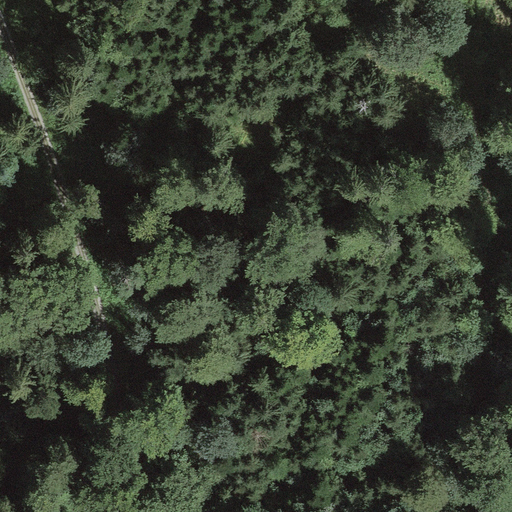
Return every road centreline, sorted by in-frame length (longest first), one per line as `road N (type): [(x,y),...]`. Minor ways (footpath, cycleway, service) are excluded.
road 1 (track): [(462,0),(486,75),(494,188),(471,511)]
road 2 (track): [(0,27),(112,386),(124,511)]
